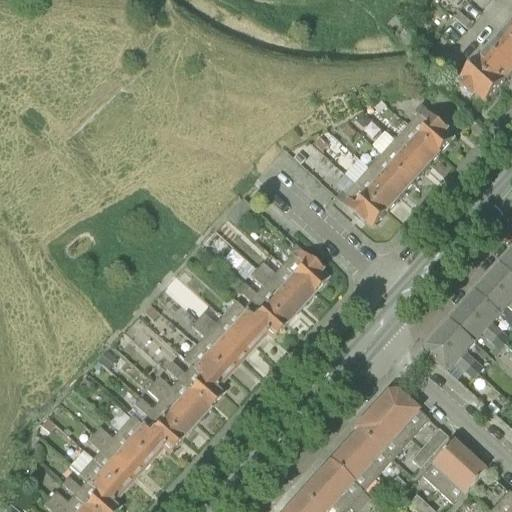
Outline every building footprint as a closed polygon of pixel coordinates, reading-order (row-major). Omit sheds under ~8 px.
[(511,72),(511,43),(504,37),(490,52),(511,72)] [(500,90),(511,76),(511,72),(490,52),(476,68),(500,90)] [(486,106),(500,90),(476,68),(462,83),(461,83),(458,86),(478,104),(480,101),(486,106)] [(409,127),(441,156),(454,142),(447,135),(449,132),(422,107),(416,114),(419,117),(409,127)] [(389,124),(396,117),(387,108),(380,115),(389,124)] [(354,144),(360,136),(357,133),(356,134),(348,127),(342,134),(350,141),(351,141),(354,144)] [(427,171),(441,156),(409,127),(396,142),(427,171)] [(322,154),(328,147),(320,140),(314,146),(322,154)] [(414,185),(427,171),(396,142),(383,157),(414,185)] [(401,200),(414,185),(383,157),(370,171),(401,200)] [(388,215),(401,200),(370,171),(356,186),(388,215)] [(375,229),(388,215),(356,186),(347,197),(344,194),(338,201),(365,225),(368,222),(375,229)] [(227,219),(236,227),(252,209),(243,202),(227,219)] [(284,266),(315,295),(327,282),(320,275),(323,272),(295,249),(289,255),(292,257),(284,266)] [(511,255),(501,268),(511,277),(511,255)] [(300,312),(315,295),(284,266),(274,276),(263,266),(257,272),(300,312)] [(511,277),(501,268),(489,281),(511,302),(511,277)] [(288,326),(300,312),(257,272),(250,279),(262,290),(256,297),(288,326)] [(511,313),(511,302),(489,281),(476,295),(501,317),(508,310),(511,313)] [(288,326),(256,297),(244,286),(237,293),(249,304),(243,311),(267,334),(274,340),(288,326)] [(464,309),(506,347),(511,342),(494,326),(501,317),(476,295),(464,309)] [(254,348),(267,334),(243,311),(236,304),(222,319),(254,348)] [(152,323),(159,316),(151,309),(144,316),(152,323)] [(495,359),(506,347),(464,309),(450,324),(475,346),(476,346),(484,337),(495,348),(490,354),(495,359)] [(241,362),(254,348),(222,319),(215,327),(203,316),(197,323),(241,362)] [(228,377),(241,362),(197,323),(191,330),(203,341),(196,348),(228,377)] [(437,338),(479,376),(485,370),(476,362),(468,354),(475,346),(450,324),(437,338)] [(474,382),(479,376),(437,338),(428,348),(429,358),(448,376),(456,366),(466,374),(474,382)] [(216,390),(228,377),(196,348),(196,349),(188,342),(177,354),(216,390)] [(223,397),(216,390),(177,354),(176,356),(183,362),(183,363),(190,370),(184,376),(172,366),(165,373),(209,412),(223,397)] [(196,426),(209,412),(165,373),(153,387),(196,426)] [(85,395),(92,388),(84,381),(78,388),(85,395)] [(182,442),(196,426),(153,387),(147,394),(158,404),(152,411),(182,442)] [(372,410),(409,443),(428,422),(397,394),(387,394),(372,410)] [(170,455),(182,442),(152,411),(140,401),(134,408),(145,419),(139,425),(163,448),(170,455)] [(391,464),(409,443),(372,410),(354,431),(357,434),(391,464)] [(149,463),(163,448),(139,425),(132,419),(118,434),(149,463)] [(49,435),(55,428),(47,422),(41,429),(49,435)] [(137,476),(149,463),(118,434),(111,441),(100,430),(94,437),(137,476)] [(420,453),(429,461),(447,440),(439,432),(420,453)] [(377,479),(391,464),(357,434),(343,449),(377,479)] [(125,490),(137,476),(94,437),(87,444),(99,455),(93,461),(125,490)] [(421,478),(437,493),(468,458),(452,444),(421,478)] [(363,495),(377,479),(343,449),(329,464),(363,495)] [(411,462),(421,471),(429,461),(420,453),(411,462)] [(468,458),(437,493),(453,507),(484,473),(468,458)] [(112,504),(125,490),(93,461),(79,477),(86,484),(112,504)] [(348,511),(363,495),(329,464),(315,480),(348,511)] [(388,489),(397,497),(406,487),(397,479),(388,489)] [(118,511),(119,511),(112,504),(86,484),(80,491),(68,480),(62,488),(73,498),(88,511),(118,511)] [(318,511),(347,511),(348,511),(315,480),(300,496),(318,511)] [(61,511),(88,511),(73,498),(67,505),(55,494),(49,501),(61,511)] [(491,511),(511,511),(511,497),(508,494),(491,511)] [(286,511),(318,511),(300,496),(286,511)] [(408,507),(413,511),(419,511),(425,506),(416,498),(408,507)] [(61,511),(49,501),(43,508),(47,511),(61,511)]
